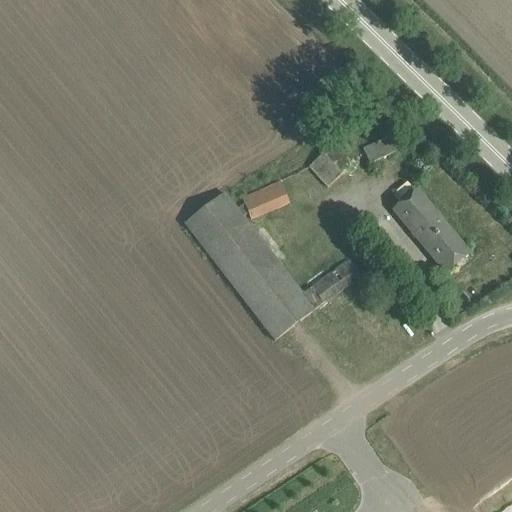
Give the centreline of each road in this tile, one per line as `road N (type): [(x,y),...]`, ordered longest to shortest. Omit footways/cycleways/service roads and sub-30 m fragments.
road 1 (unclassified): [(511,316),(467,334),(203,511)]
road 2 (primary): [(511,169),(338,0)]
